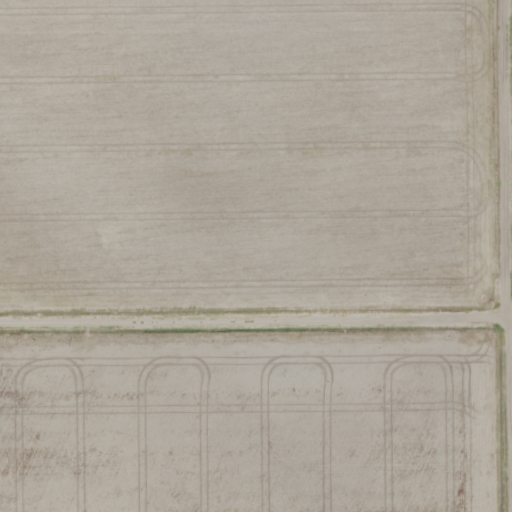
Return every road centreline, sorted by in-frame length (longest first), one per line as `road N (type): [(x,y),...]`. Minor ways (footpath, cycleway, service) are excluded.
road 1 (residential): [(504,511),(492,0)]
road 2 (residential): [(0,298),(511,294)]
